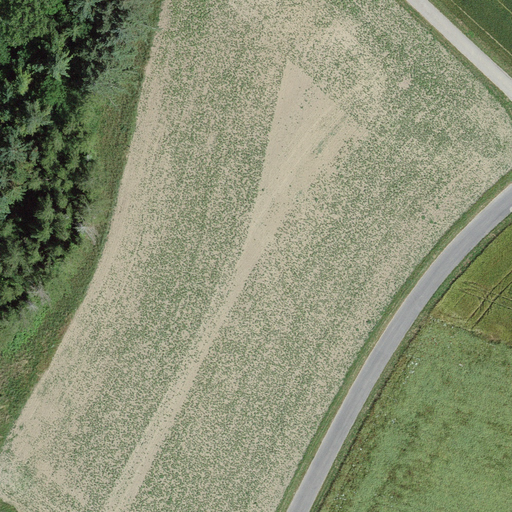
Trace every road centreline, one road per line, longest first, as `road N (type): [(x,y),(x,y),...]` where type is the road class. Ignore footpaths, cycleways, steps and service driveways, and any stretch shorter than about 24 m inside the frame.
road 1 (tertiary): [(299,511),(366,378),(425,287),(511,196)]
road 2 (unclassified): [(511,100),(409,0)]
